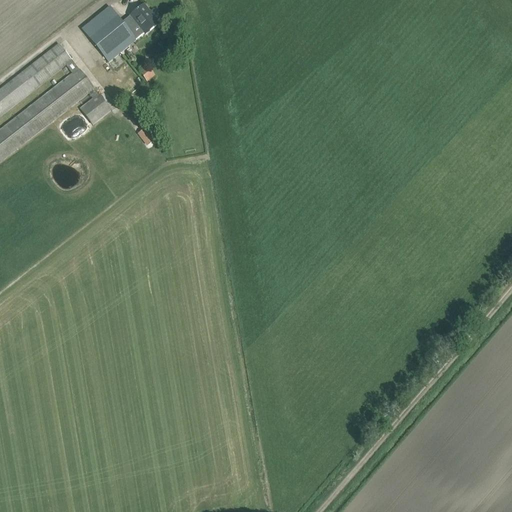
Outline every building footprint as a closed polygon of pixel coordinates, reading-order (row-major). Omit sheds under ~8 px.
[(125,26),(136,40),(144,33),(145,35),(157,25),(162,21),(153,10),(149,13),(143,6),(130,16),(133,19),(125,26)] [(82,30),(88,38),(103,56),(108,63),(136,40),(125,26),(110,8),(82,30)] [(59,45),(0,90),(0,117),(66,66),(73,75),(0,131),(0,163),(88,95),(92,100),(79,110),(91,126),(110,111),(59,45)] [(151,68),(142,74),(148,81),(157,75),(151,68)] [(143,130),(138,134),(147,146),(152,141),(143,130)]
